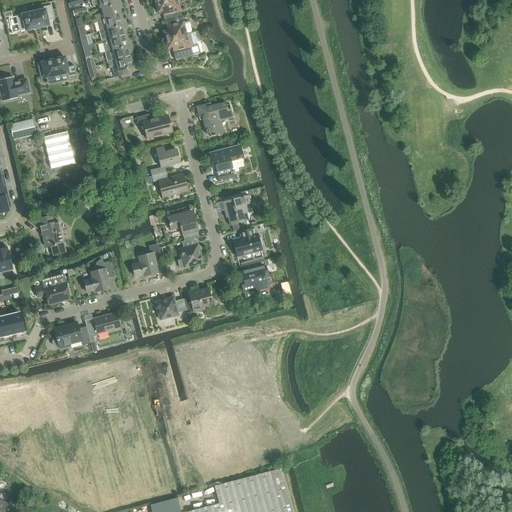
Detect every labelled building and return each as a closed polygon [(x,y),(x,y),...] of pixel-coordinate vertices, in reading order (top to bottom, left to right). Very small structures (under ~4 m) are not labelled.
[(117,0),(97,0),(92,2),(93,7),(101,5),(102,10),(121,5),(120,4),(119,0),(117,0),(118,0),(117,0)] [(181,12),(177,0),(173,0),(156,5),(158,14),(162,12),(165,21),(182,17),(181,12)] [(17,16),(20,32),(49,25),(48,21),(55,19),(52,5),(44,7),(44,10),(17,16)] [(103,14),(95,16),(97,22),(122,16),(120,10),(122,10),(121,6),(121,5),(102,10),(103,14)] [(122,16),(97,22),(100,32),(126,25),(126,24),(125,20),(123,21),(122,16)] [(186,18),(186,16),(182,17),(165,21),(167,31),(163,32),(165,41),(190,34),(189,33),(190,32),(191,30),(189,23),(187,22),(184,23),(183,19),(186,18)] [(126,25),(100,32),(102,43),(127,36),(125,31),(127,30),(126,27),(126,25)] [(168,49),(172,48),(175,60),(200,54),(198,45),(193,46),(190,34),(165,41),(168,49)] [(127,36),(102,43),(105,54),(132,47),(131,45),(130,42),(128,42),(127,36)] [(132,47),(105,54),(108,64),(133,58),(131,52),(133,52),(132,48),(132,47)] [(67,68),(64,58),(65,58),(64,57),(64,58),(42,63),(41,63),(42,64),(42,65),(38,66),(40,77),(45,76),(45,77),(45,78),(46,78),(67,73),(69,81),(77,79),(74,66),(67,68)] [(133,58),(108,64),(109,70),(114,69),(115,72),(113,73),(115,78),(128,74),(127,70),(137,67),(137,66),(136,62),(134,62),(133,58)] [(94,60),(86,61),(88,69),(96,67),(94,60)] [(96,67),(88,69),(91,78),(98,77),(96,67)] [(14,83),(13,77),(0,80),(0,91),(2,102),(18,98),(17,96),(29,93),(26,80),(14,83)] [(226,102),(211,106),(200,109),(207,135),(210,134),(211,137),(224,134),(220,121),(233,118),(230,105),(226,106),(226,102)] [(147,139),(172,133),(168,116),(150,120),(149,114),(136,118),(138,124),(142,122),(147,139)] [(10,125),(14,141),(37,136),(34,120),(10,125)] [(93,140),(89,127),(82,129),(86,142),(93,140)] [(103,151),(98,128),(91,129),(97,153),(103,151)] [(52,170),(76,164),(68,133),(44,138),(52,170)] [(240,145),(226,149),(209,153),(211,161),(214,160),(219,182),(235,178),(230,162),(243,158),(240,145)] [(150,171),(152,177),(166,173),(165,167),(180,163),(176,149),(164,153),(163,147),(156,149),(161,168),(150,171)] [(166,173),(152,177),(144,179),(146,185),(153,183),(158,181),(163,198),(187,192),(183,175),(168,178),(166,173)] [(248,195),(224,202),(230,226),(232,225),(233,231),(239,230),(238,224),(244,222),(245,222),(248,221),(247,214),(248,213),(246,205),(250,204),(248,195)] [(0,197),(0,215),(3,214),(3,213),(8,211),(4,196),(0,197)] [(184,241),(194,239),(199,237),(193,214),(192,215),(191,211),(167,218),(171,230),(180,228),(184,241)] [(53,256),(66,253),(59,221),(53,222),(52,215),(38,218),(45,248),(51,247),(53,256)] [(251,229),(240,232),(242,239),(233,241),(236,256),(244,254),(245,260),(253,258),(251,252),(261,250),(257,235),(255,229),(251,230),(251,229)] [(195,245),(194,239),(184,241),(184,242),(182,242),(183,248),(179,250),(182,260),(178,261),(180,269),(202,263),(197,245),(195,245)] [(155,261),(161,259),(157,244),(148,246),(150,254),(138,257),(140,263),(132,265),(135,277),(143,275),(144,277),(158,273),(155,261)] [(0,272),(12,270),(7,246),(0,248),(0,272)] [(95,269),(95,271),(90,273),(92,279),(84,281),(87,293),(95,290),(95,292),(110,289),(107,279),(114,277),(110,262),(103,264),(102,260),(100,261),(98,262),(97,264),(96,266),(95,267),(95,269)] [(267,260),(240,267),(244,283),(241,283),(243,293),(244,293),(245,299),(257,296),(256,291),(267,288),(264,274),(267,273),(265,266),(268,265),(267,260)] [(43,287),(35,289),(38,298),(46,296),(48,305),(70,299),(65,283),(63,274),(42,280),(43,287)] [(229,286),(231,293),(238,291),(236,284),(229,286)] [(183,299),(186,311),(187,313),(193,311),(193,312),(204,309),(204,307),(214,304),(212,298),(210,299),(208,289),(189,294),(189,298),(183,299)] [(177,313),(186,311),(183,299),(174,302),(173,298),(156,302),(157,309),(156,309),(158,314),(159,314),(160,320),(166,318),(167,319),(172,318),(171,317),(178,315),(177,313)] [(20,313),(9,316),(13,334),(24,332),(20,313)] [(86,325),(86,327),(90,343),(94,342),(93,337),(98,336),(98,334),(120,328),(116,313),(93,319),(94,323),(86,325)] [(9,316),(0,317),(0,325),(3,337),(4,337),(4,338),(7,337),(7,336),(13,335),(13,334),(9,316)] [(91,343),(90,343),(86,327),(78,329),(77,323),(54,329),(56,339),(54,340),(52,342),(53,344),(54,346),(56,347),(58,347),(59,349),(70,346),(70,344),(81,341),(82,345),(91,343)] [(294,511),(282,468),(214,486),(218,504),(188,511),(187,511),(294,511)] [(0,511),(12,511),(14,508),(0,500),(0,511)]
